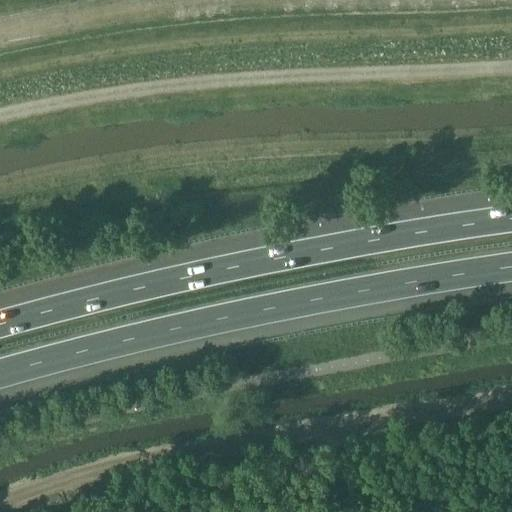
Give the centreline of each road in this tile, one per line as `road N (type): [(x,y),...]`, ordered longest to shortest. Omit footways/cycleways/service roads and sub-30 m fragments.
road 1 (motorway): [(0,381),(107,349),(511,270)]
road 2 (motorway): [(511,221),(401,235),(96,300),(0,329)]
road 3 (track): [(175,511),(511,425)]
